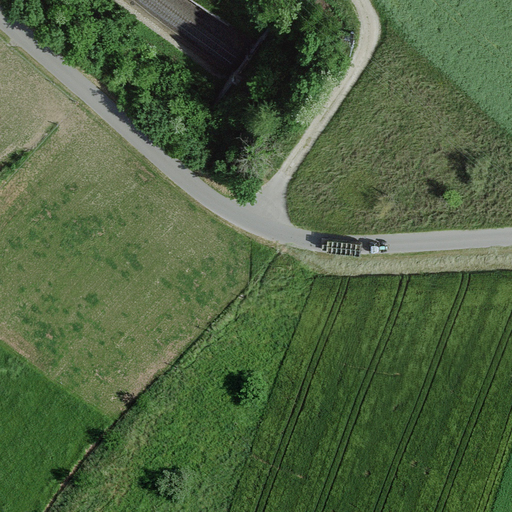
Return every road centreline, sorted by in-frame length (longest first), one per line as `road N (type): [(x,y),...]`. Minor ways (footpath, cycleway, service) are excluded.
road 1 (unclassified): [(511,238),(346,245),(251,223),(193,185),(0,17)]
road 2 (track): [(345,0),(357,23),(356,68),(251,223)]
